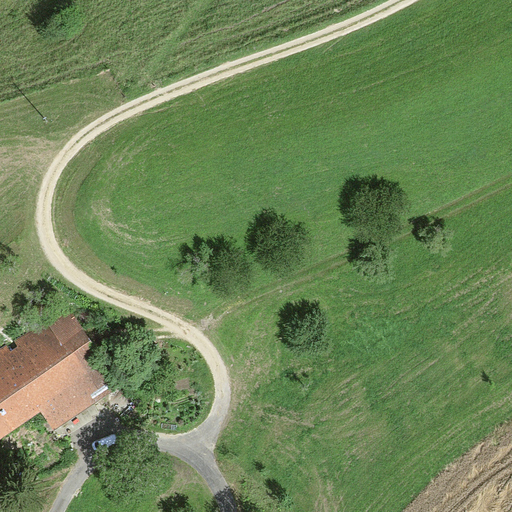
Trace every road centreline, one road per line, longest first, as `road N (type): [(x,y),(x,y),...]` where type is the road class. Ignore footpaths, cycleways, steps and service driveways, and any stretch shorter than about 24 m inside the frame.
road 1 (track): [(193,453),(218,392),(208,357),(195,342),(62,270),(44,244),(43,187),(80,136),(119,110),(398,0)]
road 2 (track): [(195,342),(218,311),(511,175)]
road 3 (track): [(227,511),(193,453),(150,437),(112,442),(83,464),(54,511)]
